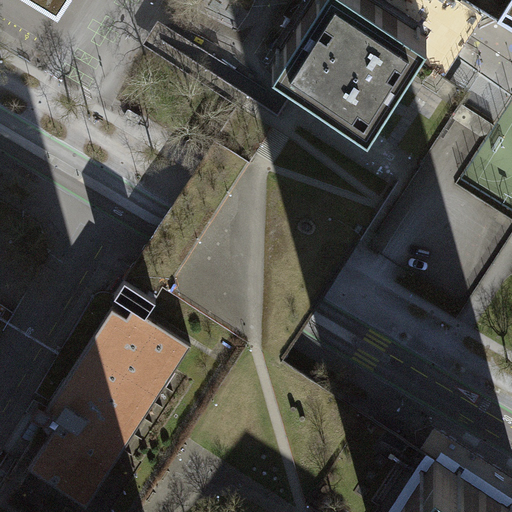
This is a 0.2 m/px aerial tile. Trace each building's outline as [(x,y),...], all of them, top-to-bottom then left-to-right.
[(28,0),(58,17),(69,0),(28,0)] [(415,55),(427,36),(371,0),(314,0),(273,65),(299,81),(319,94),(369,126),(397,82),(415,55)] [(511,0),(498,22),(511,30),(511,0)] [(158,20),(142,44),(237,105),(125,278),(134,283),(156,298),(146,314),(191,343),(174,370),(169,367),(163,378),(291,461),(277,484),(299,498),(309,505),(361,425),(414,459),(417,454),(425,460),(422,465),(428,469),(435,457),(283,359),(362,238),(259,172),(291,123),(298,127),(303,119),(319,94),(299,81),(278,114),(250,95),(253,90),(257,84),(245,76),(158,20)] [(397,82),(452,118),(470,91),(415,55),(397,82)] [(452,118),(397,82),(369,126),(319,94),(298,127),(291,123),(259,172),(362,238),(378,213),(386,219),(452,118)] [(174,370),(191,343),(146,314),(156,298),(134,283),(125,278),(114,294),(123,300),(133,306),(127,315),(117,308),(51,410),(39,402),(30,414),(33,416),(44,423),(37,434),(46,439),(33,459),(52,472),(47,479),(82,502),(163,378),(169,367),(174,370)] [(117,308),(127,315),(133,306),(123,300),(117,308)] [(291,461),(163,378),(82,502),(47,479),(52,472),(33,459),(0,510),(0,511),(399,511),(428,469),(422,465),(425,460),(417,454),(414,459),(361,425),(309,505),(277,484),(291,461)] [(0,511),(0,510),(33,459),(46,439),(37,434),(44,423),(33,416),(20,436),(30,442),(0,488),(0,511)] [(511,511),(511,506),(435,457),(428,469),(399,511),(511,511)]
